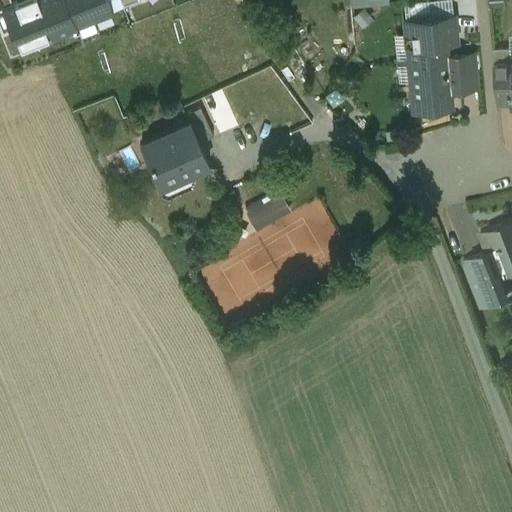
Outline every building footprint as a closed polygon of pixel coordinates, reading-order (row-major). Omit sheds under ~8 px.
[(0,24),(12,54),(57,36),(42,0),(28,0),(0,11),(0,24)] [(105,0),(42,0),(57,36),(111,15),(105,0)] [(409,60),(445,57),(444,42),(455,41),(452,15),(405,20),(409,60)] [(511,48),(493,48),(496,82),(511,82),(511,61),(511,48)] [(409,60),(397,61),(398,63),(419,61),(420,77),(411,78),(414,110),(450,106),(448,90),(477,88),(473,54),(445,57),(409,60)] [(197,107),(182,114),(185,120),(195,142),(210,135),(197,107)] [(185,120),(140,141),(160,183),(184,172),(185,174),(206,164),(195,142),(185,120)] [(284,187),(247,204),(258,226),(294,209),(284,187)] [(511,218),(480,231),(489,254),(466,262),(482,304),(507,294),(498,273),(511,267),(511,218)]
